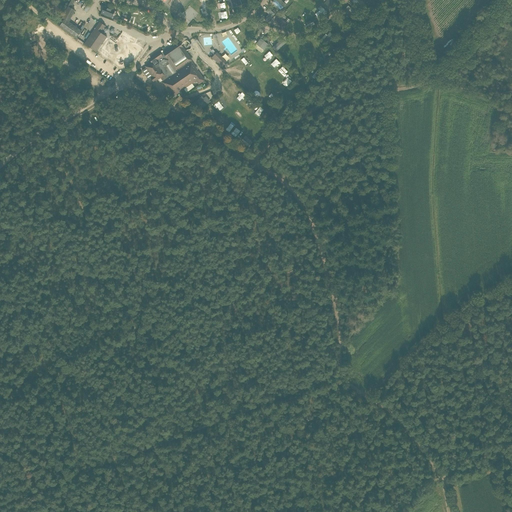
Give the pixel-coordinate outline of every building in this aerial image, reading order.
[(280,10),(286,4),(281,0),(273,0),(272,2),(280,10)] [(90,1),(83,10),(86,12),(92,4),(90,1)] [(286,16),(289,13),(291,16),(290,17),(293,21),(302,12),(300,10),(298,12),(292,5),(283,13),(286,16)] [(321,19),(327,12),(320,5),(317,8),(319,10),(315,14),(321,19)] [(115,10),(104,6),(101,13),(112,17),(115,10)] [(269,8),(261,15),(267,21),(275,14),(269,8)] [(64,19),(60,26),(77,38),(82,31),(64,19)] [(285,28),(287,22),(278,19),(276,25),(285,28)] [(292,25),(299,30),(303,24),(295,20),(292,25)] [(100,22),(85,43),(96,51),(107,37),(100,32),(105,25),(100,22)] [(261,53),(268,45),(260,38),(253,46),(261,53)] [(272,46),(277,51),(285,43),(281,38),(272,46)] [(146,68),(142,71),(148,79),(150,77),(152,76),(152,77),(154,77),(156,75),(158,78),(160,77),(160,78),(163,81),(161,82),(172,97),(196,80),(199,84),(204,80),(191,61),(193,60),(179,42),(176,42),(165,50),(163,53),(163,50),(160,52),(157,53),(153,55),(150,58),(153,61),(146,66),(146,67),(146,68)] [(217,53),(212,58),(222,68),(227,63),(217,53)] [(243,78),(241,81),(240,80),(237,83),(242,88),(247,82),(243,78)] [(217,100),(213,104),(221,112),(225,108),(217,100)] [(213,115),(216,112),(210,106),(207,110),(213,115)] [(230,123),(225,129),(229,133),(234,127),(230,123)]
